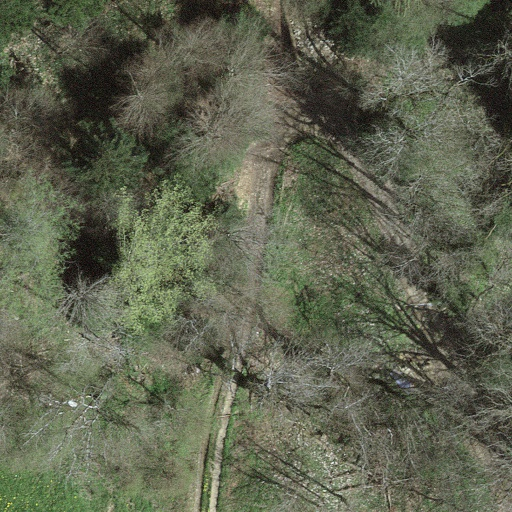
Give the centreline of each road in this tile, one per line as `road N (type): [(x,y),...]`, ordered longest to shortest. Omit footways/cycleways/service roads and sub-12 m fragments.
road 1 (track): [(511,470),(274,0)]
road 2 (track): [(203,511),(218,416),(304,71)]
